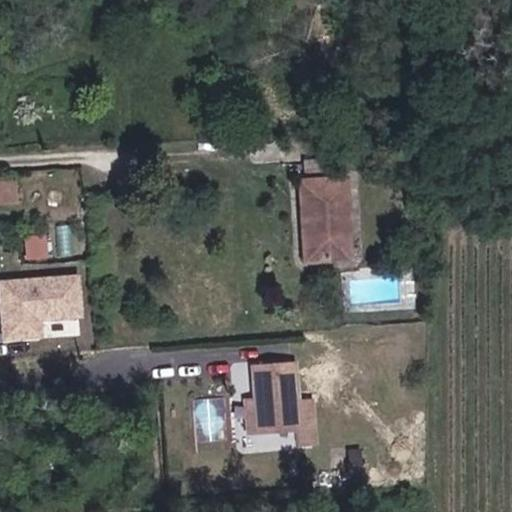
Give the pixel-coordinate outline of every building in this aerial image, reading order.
[(333,163),(310,164),(311,183),(333,182),(333,163)] [(0,202),(19,203),(19,180),(0,179),(0,202)] [(317,229),(318,262),(350,259),(347,181),(333,182),(311,183),(301,183),(302,229),(317,229)] [(303,263),(318,262),(317,229),(302,229),(303,263)] [(0,317),(0,336),(85,334),(84,274),(0,275),(0,317)] [(248,376),(250,411),(252,445),(290,443),(290,458),(308,457),(306,415),(288,415),(286,375),(248,376)] [(243,445),(252,445),(250,411),(241,412),(243,445)]
